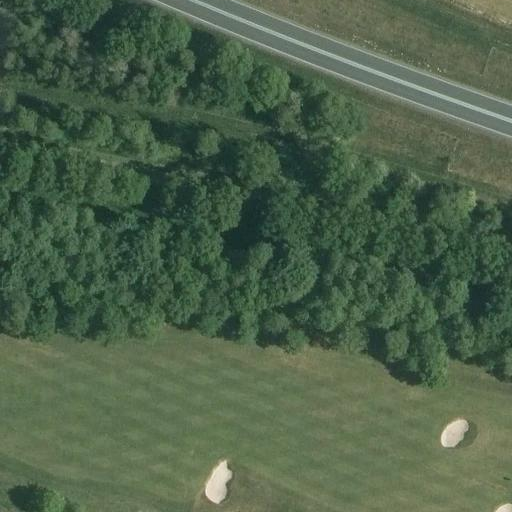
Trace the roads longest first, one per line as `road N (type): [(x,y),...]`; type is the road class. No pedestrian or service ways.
road 1 (unclassified): [(511,249),(0,147)]
road 2 (trunk): [(511,125),(179,0)]
